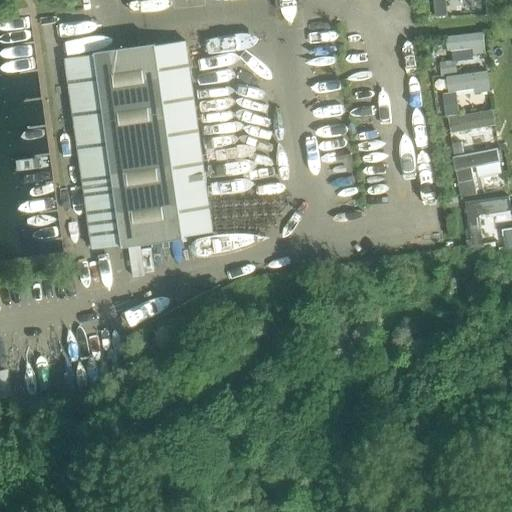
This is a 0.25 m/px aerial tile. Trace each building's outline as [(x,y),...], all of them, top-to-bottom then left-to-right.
[(446,3),(434,5),(435,18),(447,17),(446,3)] [(485,31),(443,34),(445,59),(487,56),(485,31)] [(183,237),(183,235),(212,231),(184,41),(155,46),(155,44),(95,52),(96,55),(67,59),(95,248),(124,244),(124,246),(183,237)] [(454,61),(441,63),(442,75),(456,74),(454,61)] [(456,93),(444,94),(447,117),(459,115),(456,93)] [(461,142),(452,143),(454,153),(462,152),(461,142)] [(478,192),(472,165),(501,159),(499,146),(454,155),(462,195),(478,192)] [(509,195),(466,199),(471,246),(492,244),(490,218),(503,217),(504,225),(511,224),(509,195)]
